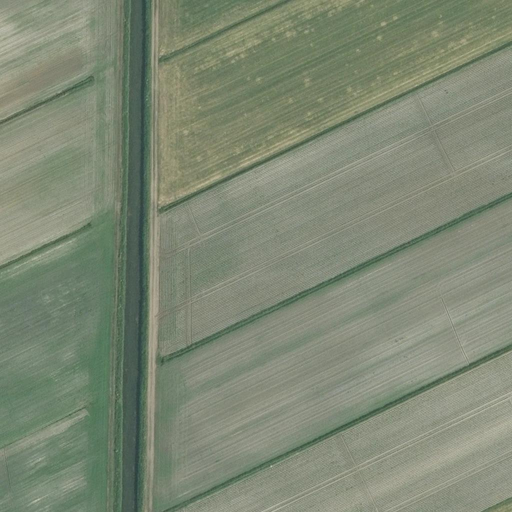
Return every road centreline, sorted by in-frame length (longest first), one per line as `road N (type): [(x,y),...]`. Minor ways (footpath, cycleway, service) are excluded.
road 1 (track): [(109,511),(120,0)]
road 2 (track): [(149,511),(156,0)]
